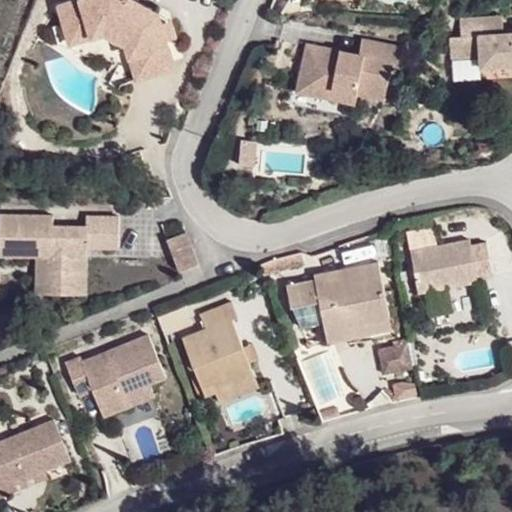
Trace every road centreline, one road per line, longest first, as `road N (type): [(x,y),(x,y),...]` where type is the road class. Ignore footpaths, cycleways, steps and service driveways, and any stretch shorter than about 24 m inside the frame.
road 1 (residential): [(259,0),(187,159),(203,210),(225,229),(250,239),(275,236),(424,188),(511,183)]
road 2 (residential): [(511,402),(338,437),(112,511)]
